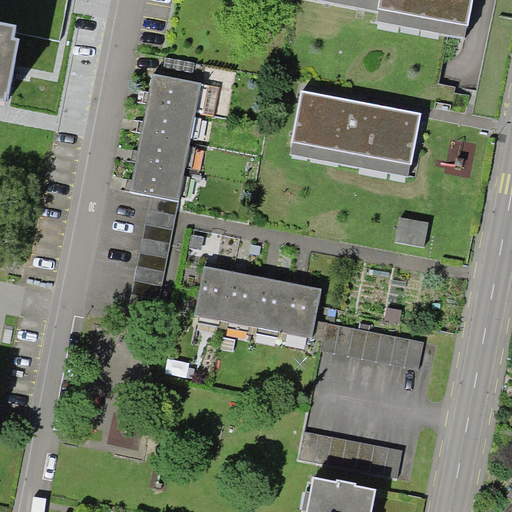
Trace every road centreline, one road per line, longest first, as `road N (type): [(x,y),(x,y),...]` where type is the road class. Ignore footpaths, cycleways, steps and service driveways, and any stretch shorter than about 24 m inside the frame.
road 1 (residential): [(128,0),(29,511)]
road 2 (tertiary): [(507,210),(448,511)]
